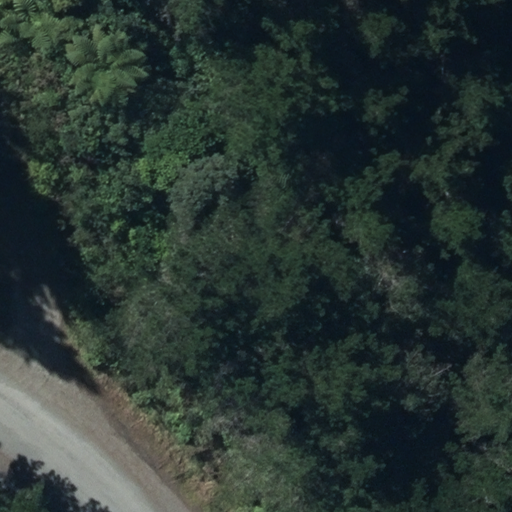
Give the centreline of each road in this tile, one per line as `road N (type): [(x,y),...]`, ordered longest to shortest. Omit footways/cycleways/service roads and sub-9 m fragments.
road 1 (track): [(19,407),(19,266),(0,214)]
road 2 (unclassified): [(108,511),(0,391)]
